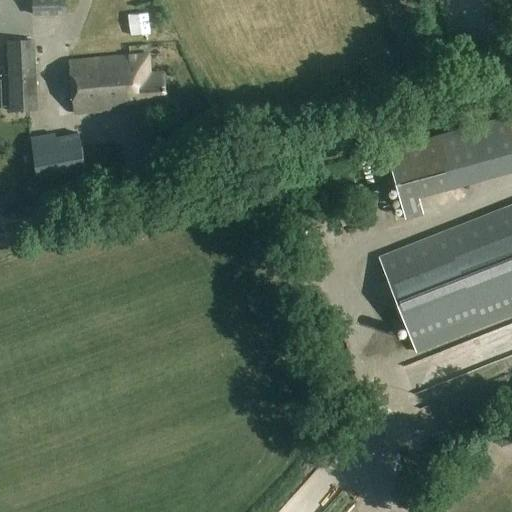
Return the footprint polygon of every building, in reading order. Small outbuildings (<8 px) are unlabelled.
[(31,0),(33,16),(66,14),(65,0),(31,0)] [(9,50),(12,111),(36,110),(33,49),(9,50)] [(147,56),(69,62),(73,112),(129,108),(129,102),(166,99),(164,73),(149,74),(147,56)] [(182,124),(180,109),(170,110),(171,125),(182,124)] [(419,199),(453,190),(511,172),(511,132),(507,116),(438,136),(386,150),(406,220),(423,215),(419,199)] [(21,181),(86,169),(82,147),(79,130),(14,142),(21,181)] [(483,325),(511,313),(511,206),(446,232),(380,259),(416,351),(483,325)]
